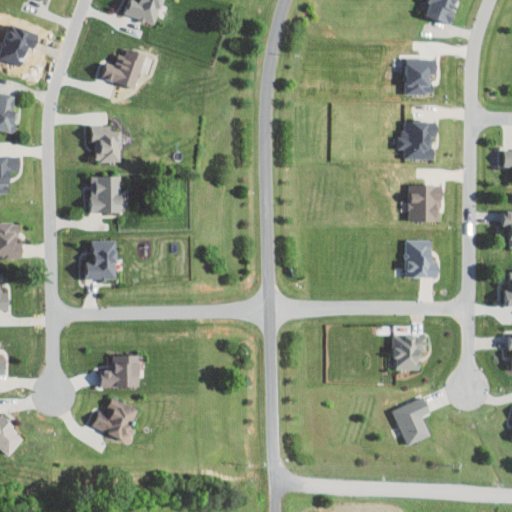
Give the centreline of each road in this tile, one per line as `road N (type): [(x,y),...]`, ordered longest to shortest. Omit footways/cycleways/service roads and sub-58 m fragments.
road 1 (residential): [(278,511),(265,112),(285,0)]
road 2 (residential): [(56,312),(469,305)]
road 3 (residential): [(58,398),(51,126),(85,0)]
road 4 (residential): [(468,389),(474,63),(491,0)]
road 5 (residential): [(511,493),(279,484)]
